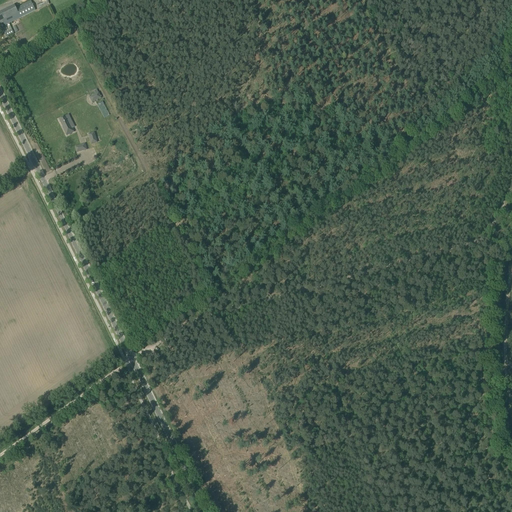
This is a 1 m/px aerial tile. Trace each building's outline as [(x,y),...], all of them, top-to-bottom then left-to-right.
[(0,12),(0,22),(2,21),(5,26),(35,11),(31,1),(16,8),(14,5),(0,12)] [(91,103),(102,98),(98,92),(88,96),(91,103)] [(59,119),(63,127),(62,128),(67,136),(74,132),(72,128),(73,128),(70,120),(68,121),(65,116),(59,119)] [(94,131),(87,134),(91,144),(97,142),(94,131)] [(85,144),(74,146),(76,153),(87,150),(85,144)]
